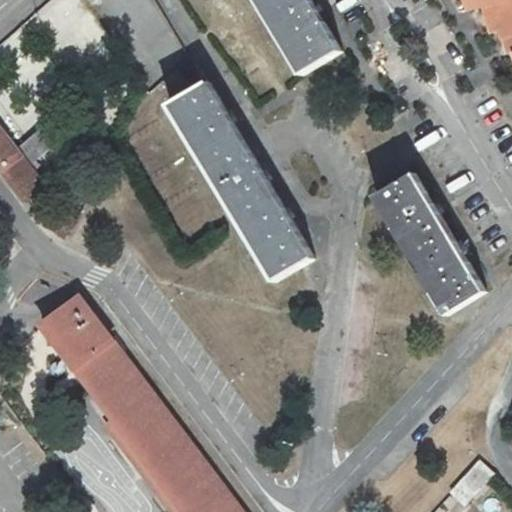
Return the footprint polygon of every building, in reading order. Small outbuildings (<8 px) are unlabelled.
[(310,0),(246,0),(293,80),(341,53),(310,0)] [(511,0),(471,0),(476,13),(492,8),(498,28),(508,25),(511,40),(511,0)] [(208,76),(160,104),(263,286),(312,258),(208,76)] [(0,130),(0,169),(19,196),(38,183),(29,170),(59,148),(43,127),(13,149),(0,130)] [(433,320),(483,295),(418,169),(369,194),(433,320)] [(65,237),(76,222),(50,204),(45,212),(53,218),(48,225),(65,237)] [(244,511),(80,298),(45,325),(116,416),(107,423),(174,511),(244,511)] [(493,474),(480,462),(451,493),(464,505),(493,474)]
